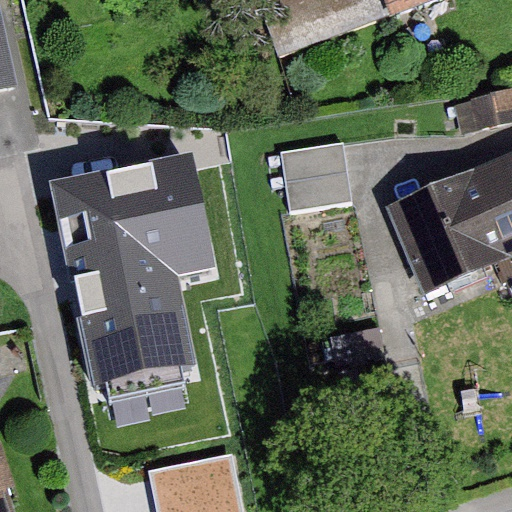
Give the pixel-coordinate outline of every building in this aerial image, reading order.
[(372,0),(380,20),(434,0),(372,0)] [(0,97),(18,93),(0,10),(0,97)] [(350,144),(286,149),(292,217),(356,212),(350,144)] [(511,164),(388,217),(426,305),(511,268),(511,164)] [(90,277),(93,286),(211,252),(186,169),(69,203),(73,217),(45,225),(63,285),(90,277)] [(0,451),(0,511),(11,511),(7,497),(16,494),(2,451),(0,451)]
